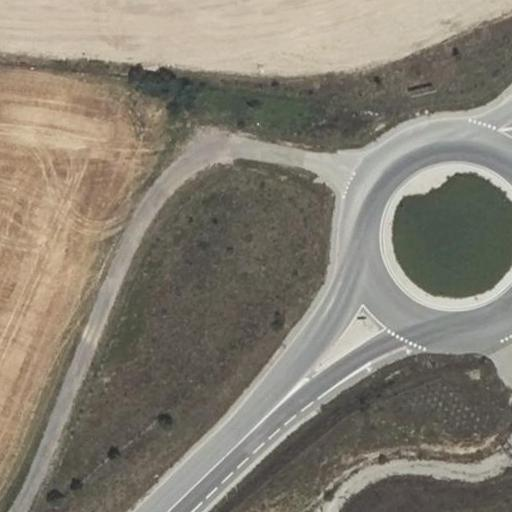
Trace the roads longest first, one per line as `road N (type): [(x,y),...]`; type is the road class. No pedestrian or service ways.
road 1 (track): [(16,511),(155,168),(230,137),(378,186)]
road 2 (secondary): [(363,239),(343,297),(308,357),(223,464)]
road 3 (secondary): [(223,464),(350,367),(441,328)]
road 4 (secondary): [(450,145),(397,165),(366,212),(363,239)]
road 5 (secondary): [(363,239),(378,288),(416,321),(441,328)]
